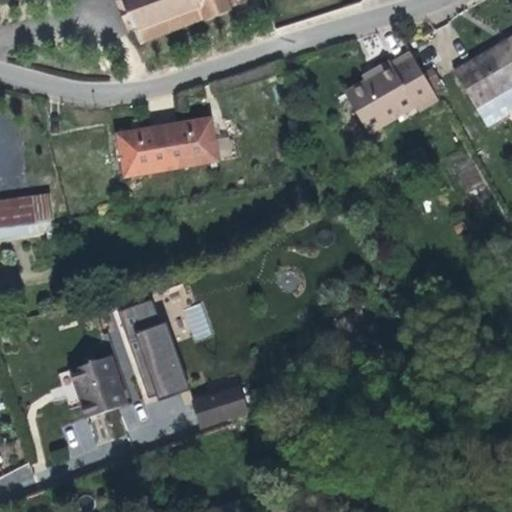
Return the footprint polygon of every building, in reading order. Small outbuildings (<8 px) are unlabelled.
[(123,0),(123,1),(116,4),(127,34),(135,31),(140,45),(201,21),(204,25),(229,15),(230,10),(248,3),(247,0),(123,0)] [(511,38),(485,54),(452,73),(484,128),(511,111),(511,38)] [(438,103),(409,54),(390,65),(388,62),(373,72),(375,76),(363,83),(343,95),(367,136),(413,108),(417,115),(438,103)] [(375,76),(373,72),(368,74),(361,78),(363,83),(375,76)] [(138,130),(117,133),(124,176),(216,161),(209,118),(193,121),(138,130)] [(0,227),(50,221),(46,195),(0,202),(0,227)] [(0,237),(51,231),(50,221),(0,227),(0,237)] [(186,390),(159,298),(119,310),(146,401),(186,390)] [(180,310),(194,342),(215,334),(201,302),(180,310)] [(125,405),(109,358),(69,371),(86,418),(125,405)] [(192,394),(195,405),(239,390),(235,380),(192,394)] [(200,430),(247,413),(239,390),(195,405),(192,406),(200,430)] [(243,511),(239,499),(203,511),(243,511)]
